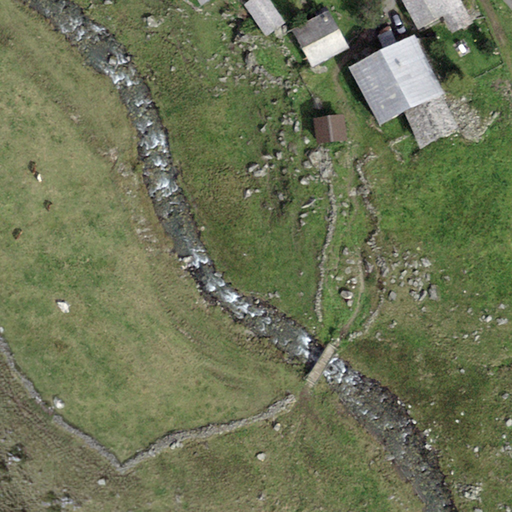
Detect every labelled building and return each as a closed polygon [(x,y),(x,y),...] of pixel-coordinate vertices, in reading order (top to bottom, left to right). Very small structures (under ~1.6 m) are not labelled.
[(287,22),(269,0),(248,0),(243,4),(268,37),(287,22)] [(404,0),(419,29),(444,17),(463,7),(459,0),(404,0)] [(470,21),(463,7),(444,17),(451,31),(470,21)] [(293,29),(312,66),(348,47),(328,10),(293,29)] [(414,34),(348,66),(378,125),(405,109),(442,92),(414,34)] [(458,130),(442,92),(405,109),(421,148),(458,130)] [(347,140),(344,115),(314,119),(317,144),(347,140)]
